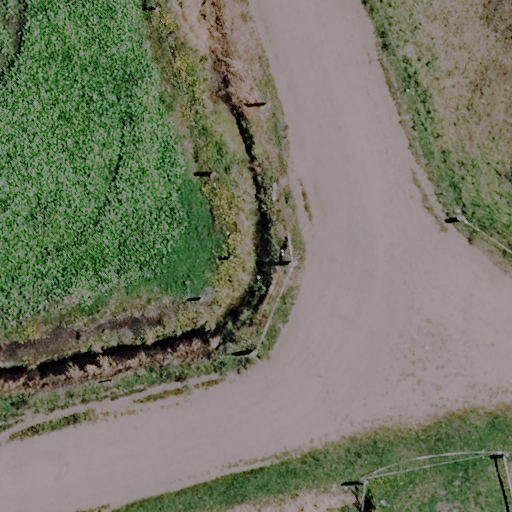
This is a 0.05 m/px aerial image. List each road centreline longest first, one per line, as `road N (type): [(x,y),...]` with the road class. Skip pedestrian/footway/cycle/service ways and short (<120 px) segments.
road 1 (track): [(0,504),(511,401)]
road 2 (track): [(501,404),(357,0)]
